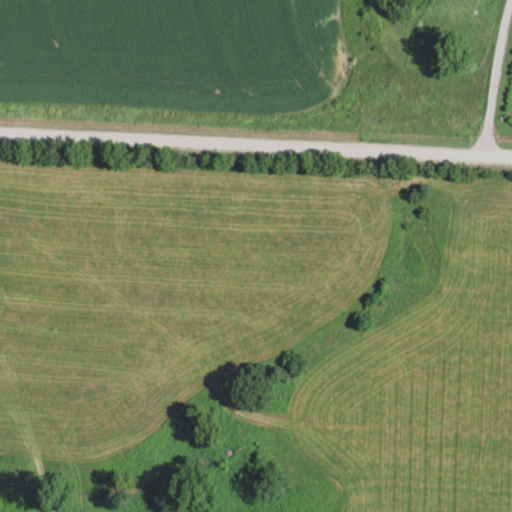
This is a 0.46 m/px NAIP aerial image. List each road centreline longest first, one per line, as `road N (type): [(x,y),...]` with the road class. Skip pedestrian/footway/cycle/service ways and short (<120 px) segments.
road 1 (residential): [(0,135),(511,156)]
road 2 (residential): [(479,155),(507,0)]
